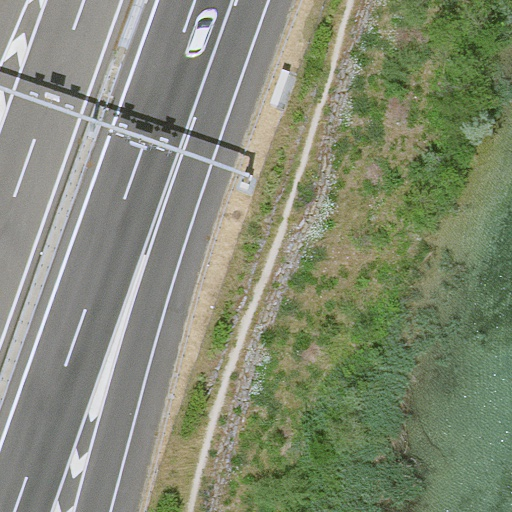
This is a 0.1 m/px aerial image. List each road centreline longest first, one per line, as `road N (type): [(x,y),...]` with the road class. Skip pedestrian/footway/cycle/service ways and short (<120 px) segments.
road 1 (motorway): [(16,511),(197,0)]
road 2 (motorway): [(94,511),(230,0)]
road 3 (motorway): [(86,0),(0,235)]
